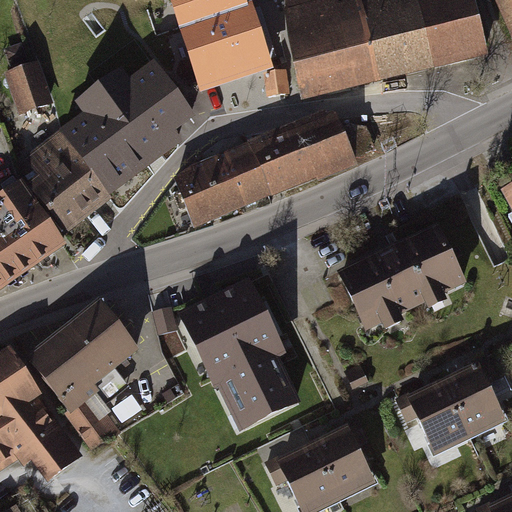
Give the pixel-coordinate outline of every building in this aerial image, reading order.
[(179,0),(190,30),(183,32),(200,84),(268,61),(251,7),(246,9),(243,0),(179,0)] [(286,0),(310,100),(490,59),(476,0),(359,0),(338,5),(336,0),(286,0)] [(34,68),(10,77),(22,112),(47,104),(34,68)] [(88,117),(63,136),(107,195),(179,142),(171,130),(191,116),(156,69),(130,88),(121,76),(80,106),(88,117)] [(342,111),(256,145),(278,202),(364,167),(342,111)] [(109,197),(107,195),(63,136),(30,160),(43,179),(30,189),(64,229),(109,197)] [(259,209),(278,202),(256,145),(176,177),(182,192),(173,195),(182,219),(192,215),(199,233),(215,227),(237,218),(259,209)] [(0,199),(0,284),(63,242),(23,184),(0,199)] [(352,272),(383,343),(479,302),(448,231),(352,272)] [(180,320),(213,386),(218,383),(242,433),(299,406),(274,356),(281,352),(249,287),(180,320)] [(28,360),(96,446),(115,431),(105,418),(98,424),(81,402),(93,392),(88,385),(134,349),(99,304),(28,360)] [(0,465),(24,449),(44,477),(76,455),(6,354),(0,358),(0,465)] [(511,415),(492,374),(460,389),(487,446),(511,433),(511,415)] [(448,464),(487,446),(460,389),(421,407),(448,464)] [(344,433),(313,449),(337,497),(369,481),(344,433)] [(305,511),(306,511),(337,497),(313,449),(281,465),(305,511)] [(495,511),(511,511),(511,493),(492,503),(495,511)]
